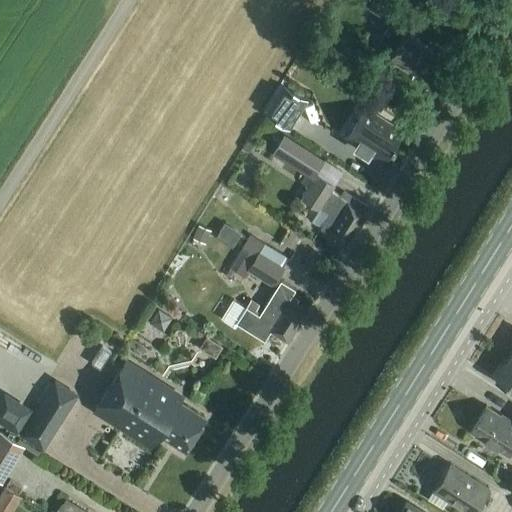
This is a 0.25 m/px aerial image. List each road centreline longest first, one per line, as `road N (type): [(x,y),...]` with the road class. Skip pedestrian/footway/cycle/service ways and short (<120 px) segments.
road 1 (unclassified): [(196,511),(511,10)]
road 2 (primary): [(332,511),(511,227)]
road 3 (track): [(0,202),(128,0)]
